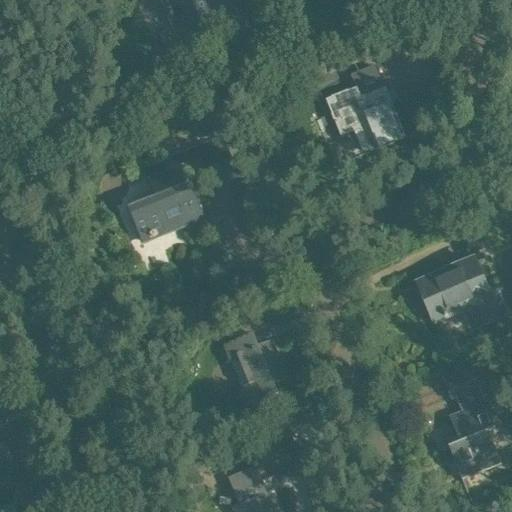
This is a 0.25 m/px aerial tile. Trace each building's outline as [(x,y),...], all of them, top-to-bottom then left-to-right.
[(140,0),(141,1),(143,0),(163,0),(175,27),(159,35),(172,64),(197,53),(193,44),(229,28),(240,54),(273,40),(260,10),(241,19),(232,0),(140,0)] [(350,77),(355,89),(325,101),(340,138),(364,128),(373,150),(369,152),(369,153),(405,139),(391,105),(375,111),(371,99),(362,103),(360,99),(385,89),(376,66),(350,77)] [(208,170),(231,161),(222,138),(199,148),(208,170)] [(143,171),(155,199),(128,210),(141,242),(171,229),(170,226),(182,221),(189,238),(208,231),(193,193),(183,194),(176,177),(178,176),(171,159),(143,171)] [(497,295),(489,299),(473,261),(430,279),(435,289),(422,295),(434,324),(472,307),(479,323),(504,313),(497,295)] [(269,343),(257,348),(252,336),(223,347),(229,361),(237,357),(248,386),(237,391),(245,411),(277,398),(272,386),(286,380),(278,360),(276,360),(269,343)] [(472,373),(444,384),(451,401),(478,389),(472,373)] [(449,419),(460,445),(449,449),(461,481),(500,465),(487,433),(495,430),(484,404),(449,419)] [(282,511),(274,491),(263,496),(260,489),(264,488),(256,468),(228,480),(238,506),(231,509),(231,511),(282,511)]
